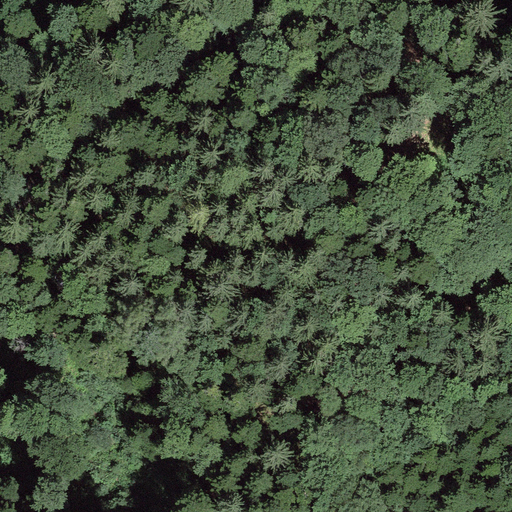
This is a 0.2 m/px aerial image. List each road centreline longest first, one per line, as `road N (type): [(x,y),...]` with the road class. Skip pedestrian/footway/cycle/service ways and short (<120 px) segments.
road 1 (track): [(272,0),(239,36),(50,168),(0,220)]
road 2 (track): [(510,0),(459,71),(446,144),(511,269)]
